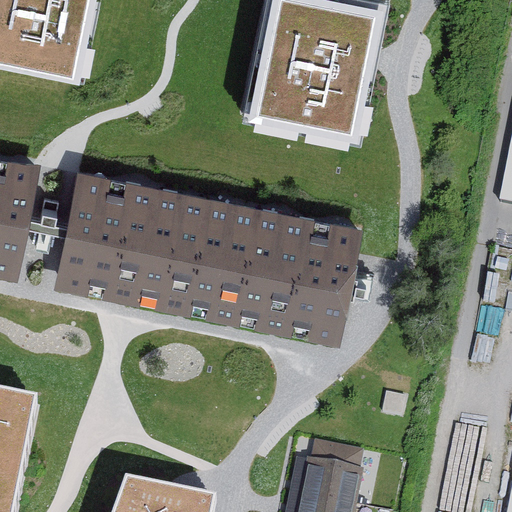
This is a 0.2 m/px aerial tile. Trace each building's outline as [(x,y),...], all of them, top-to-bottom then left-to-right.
[(0,0),(0,43),(75,59),(87,0),(0,0)] [(273,0),(253,100),(358,121),(371,59),(382,0),(273,0)] [(511,511),(511,125),(495,208),(511,211),(511,478),(505,511),(511,511)] [(0,266),(15,269),(25,219),(36,163),(0,155),(0,266)] [(61,277),(338,332),(359,226),(82,171),(71,225),(61,277)] [(0,511),(12,511),(33,396),(0,389),(0,511)] [(454,410),(437,505),(465,510),(482,415),(454,410)] [(284,511),(350,511),(357,476),(354,475),(358,455),(312,446),(308,466),(295,463),(284,511)] [(210,511),(214,495),(125,476),(112,511),(210,511)]
